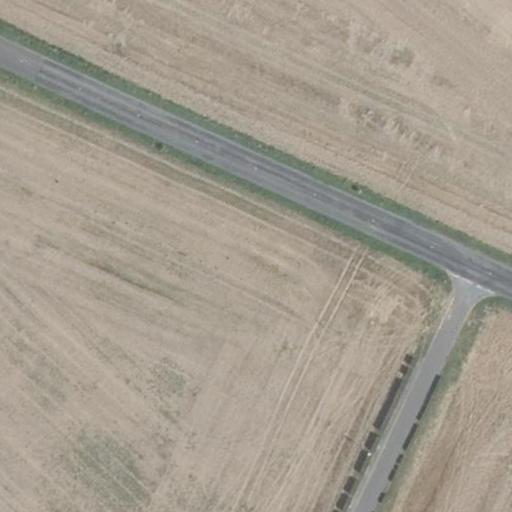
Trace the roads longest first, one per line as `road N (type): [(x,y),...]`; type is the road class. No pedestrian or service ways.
road 1 (tertiary): [(481,270),(0,52)]
road 2 (unclassified): [(363,511),(481,270)]
